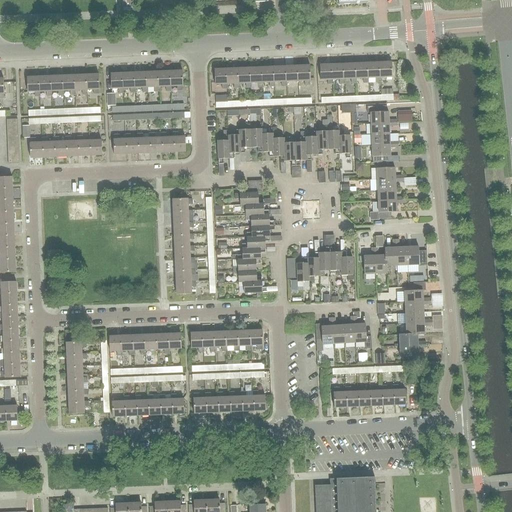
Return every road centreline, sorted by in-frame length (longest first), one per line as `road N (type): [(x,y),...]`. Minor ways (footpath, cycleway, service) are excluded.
road 1 (residential): [(410,31),(428,100),(443,224),(456,354),(447,391),(451,422)]
road 2 (secondary): [(430,28),(473,421)]
road 3 (residential): [(36,319),(34,179),(201,169)]
road 4 (residential): [(280,310),(36,319)]
road 5 (residential): [(42,440),(282,431)]
road 6 (tertiary): [(0,53),(197,45)]
road 7 (residential): [(282,431),(451,422)]
road 8 (residential): [(375,347),(370,307),(280,310)]
road 9 (tertiary): [(281,42),(410,31)]
road 10 (residential): [(201,169),(197,45)]
road 11 (residential): [(42,440),(36,319)]
road 12 (residential): [(282,431),(280,310)]
road 13 (residential): [(287,229),(326,227),(333,216),(323,187),(285,189)]
